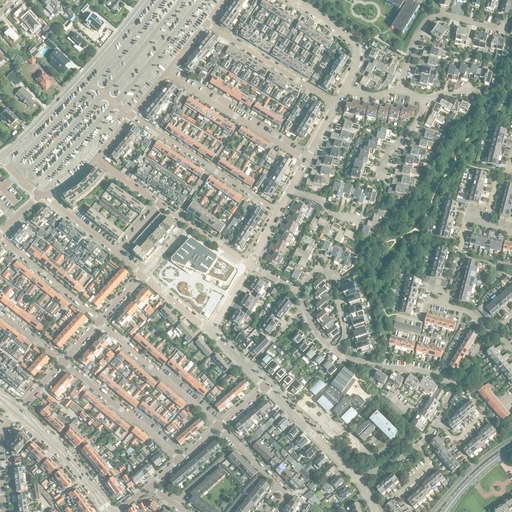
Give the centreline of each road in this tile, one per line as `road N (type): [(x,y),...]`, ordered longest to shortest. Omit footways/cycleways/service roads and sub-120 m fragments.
road 1 (tertiary): [(0,157),(147,0)]
road 2 (residential): [(277,213),(131,116)]
road 3 (residential): [(306,159),(166,73)]
road 4 (residential): [(219,426),(99,321)]
road 5 (residential): [(399,90),(414,40),(431,17),(503,31)]
road 6 (residential): [(337,103),(206,22)]
road 7 (residential): [(179,459),(63,361)]
road 8 (secondary): [(108,511),(18,411)]
road 9 (residential): [(359,480),(264,387)]
road 10 (residential): [(0,236),(100,319)]
road 11 (residential): [(344,88),(357,50),(292,0)]
road 12 (residential): [(455,386),(338,352)]
